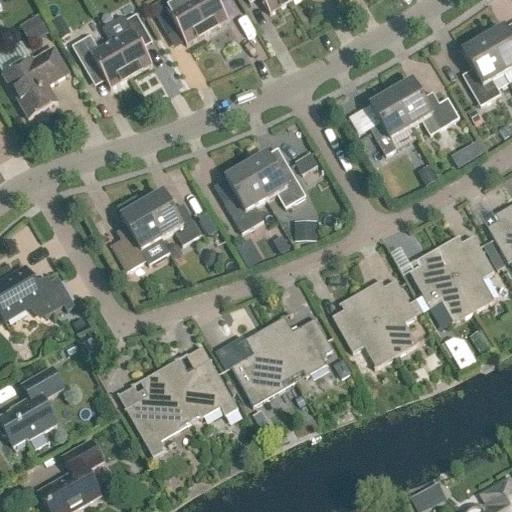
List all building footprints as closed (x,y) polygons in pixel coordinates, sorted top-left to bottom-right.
[(170,0),(150,12),(170,46),(180,40),(186,50),(207,38),(187,3),(176,10),(170,0)] [(192,0),(187,3),(207,38),(228,26),(216,5),(224,0),(192,0)] [(291,7),(286,0),(245,0),(247,4),(254,0),(258,0),(270,19),(291,7)] [(30,49),(48,38),(38,20),(20,31),(30,49)] [(124,21),(102,34),(110,48),(130,83),(152,70),(140,49),(150,43),(136,20),(126,26),(124,21)] [(511,46),(504,33),(480,46),(501,81),(511,74),(511,46)] [(110,94),(130,83),(110,48),(98,55),(90,41),(72,52),(88,79),(98,73),(110,94)] [(489,88),(501,81),(480,46),(462,57),(475,79),(465,85),(480,112),(497,102),(489,88)] [(28,124),(58,107),(49,91),(69,79),(54,53),(33,65),(33,64),(3,81),(28,124)] [(412,86),(391,99),(411,134),(422,127),(430,141),(459,124),(450,109),(441,114),(435,103),(425,109),(412,86)] [(391,145),(411,134),(391,99),(370,111),(383,133),(373,139),(386,161),(396,155),(391,145)] [(457,172),(467,166),(461,155),(451,161),(457,172)] [(304,177),(321,170),(316,156),(298,163),(304,177)] [(267,159),(246,172),(266,206),(277,200),(285,214),(305,202),(290,176),(280,182),(267,159)] [(425,192),(437,185),(429,170),(416,178),(425,192)] [(255,213),(266,206),(246,172),(225,184),(238,206),(226,213),(241,239),(263,226),(255,213)] [(162,198),(142,210),(162,245),(174,238),(182,251),(201,240),(185,214),(175,220),(162,198)] [(162,245),(142,210),(121,222),(134,244),(124,250),(136,273),(157,261),(151,251),(162,245)] [(511,210),(500,217),(504,224),(487,234),(507,269),(511,266),(511,210)] [(202,220),(210,237),(218,233),(209,216),(202,220)] [(316,247),(316,227),(294,227),(294,247),(316,247)] [(280,259),(289,254),(282,242),(273,247),(280,259)] [(474,318),(496,305),(496,304),(494,305),(482,285),(494,278),(473,242),(456,252),(452,246),(438,254),(474,318)] [(504,271),(490,247),(486,249),(501,274),(504,271)] [(497,276),(501,274),(486,249),(483,251),(497,276)] [(452,330),(474,318),(438,254),(423,263),(427,269),(409,279),(430,314),(442,308),(453,328),(451,329),(452,330)] [(121,258),(113,262),(119,272),(126,268),(121,258)] [(39,297),(27,275),(0,290),(0,318),(10,336),(11,335),(4,325),(32,308),(45,322),(64,311),(67,317),(75,312),(72,306),(75,305),(63,286),(61,287),(59,285),(39,297)] [(396,362),(419,349),(418,348),(416,349),(404,329),(416,322),(396,286),(378,296),(375,290),(360,299),(396,362)] [(374,375),(396,362),(360,299),(345,307),(349,313),(332,323),(352,359),(364,352),(376,373),(374,374),(374,375)] [(306,382),(327,370),(326,369),(326,370),(321,361),(332,355),(315,326),(317,325),(316,324),(292,338),(284,323),(264,335),(292,383),(303,376),(306,382)] [(254,412),(285,394),(281,389),(292,383),(264,335),(245,346),(253,360),(229,374),(230,375),(232,374),(254,412)] [(470,342),(482,362),(493,355),(480,336),(470,342)] [(202,424),(221,413),(226,422),(238,415),(211,368),(212,367),(211,366),(187,380),(179,365),(159,376),(187,425),(198,418),(202,424)] [(341,385),(351,379),(343,365),(333,371),(341,385)] [(43,406),(64,394),(52,373),(22,391),(31,406),(0,423),(0,436),(2,440),(6,442),(13,453),(27,445),(28,446),(57,430),(43,406)] [(159,448),(179,437),(176,431),(187,425),(159,376),(140,387),(148,402),(124,416),(125,417),(126,416),(153,464),(165,457),(159,448)] [(63,463),(72,479),(38,498),(46,511),(82,511),(101,501),(87,477),(102,468),(90,447),(63,463)] [(511,511),(511,492),(508,485),(482,501),(488,511),(511,511)] [(414,511),(421,511),(427,509),(422,498),(410,504),(414,511)]
